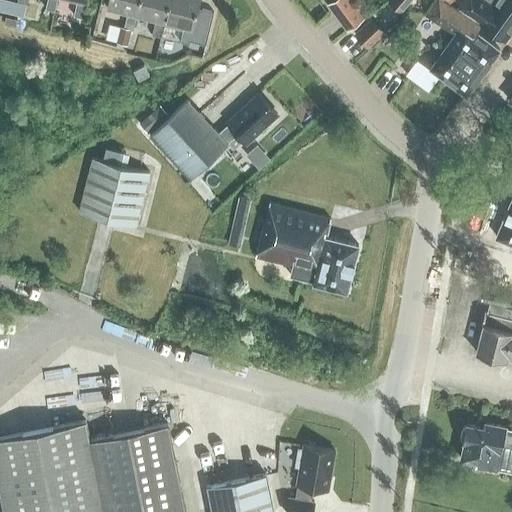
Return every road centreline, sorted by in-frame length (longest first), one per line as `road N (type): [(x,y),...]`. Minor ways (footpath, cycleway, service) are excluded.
road 1 (unclassified): [(392,420),(69,317)]
road 2 (tertiary): [(392,420),(437,169)]
road 3 (residential): [(437,169),(384,125),(272,0)]
road 4 (tertiary): [(437,169),(511,63)]
